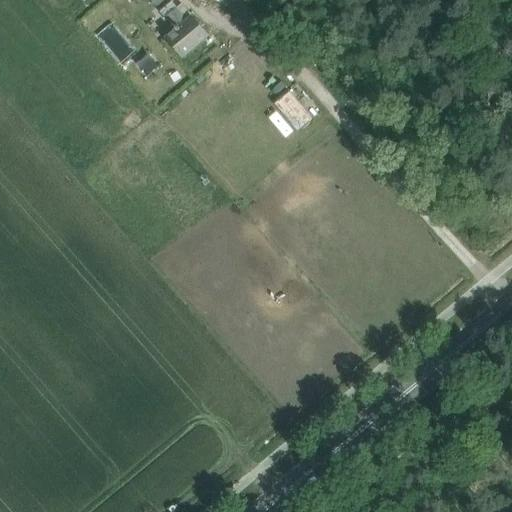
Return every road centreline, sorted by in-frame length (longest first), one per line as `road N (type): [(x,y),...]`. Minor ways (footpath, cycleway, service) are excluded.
road 1 (track): [(193,1),(220,23),(274,40),(507,308)]
road 2 (primary): [(262,511),(511,304)]
